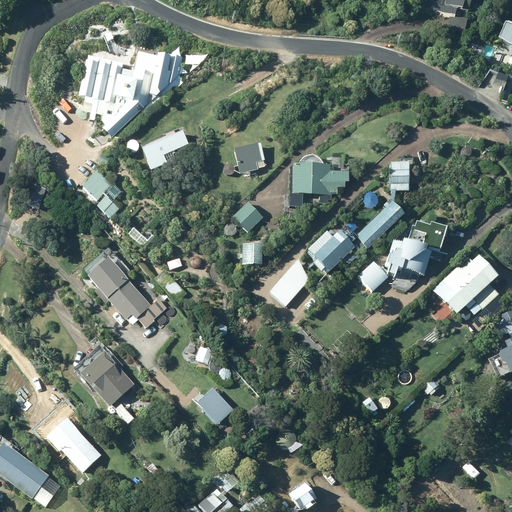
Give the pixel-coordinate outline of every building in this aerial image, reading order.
[(426,0),(425,7),(454,15),(457,8),(468,11),(471,0),(426,0)] [(467,19),(449,16),(447,29),(465,32),(467,19)] [(496,45),(511,50),(511,23),(511,30),(504,28),(496,45)] [(85,60),(78,95),(84,97),(83,102),(93,104),(91,113),(102,116),(101,121),(106,125),(103,128),(111,137),(179,75),(183,57),(170,54),(170,55),(158,53),(157,56),(137,52),(133,71),(122,69),(122,67),(85,60)] [(182,129),(142,148),(152,170),(168,163),(164,155),(189,144),(182,129)] [(234,149),(240,174),(258,169),(258,168),(265,166),(263,160),(264,160),(260,143),(234,149)] [(110,158),(101,154),(97,162),(106,166),(110,158)] [(393,202),(395,190),(409,190),(409,162),(390,162),(390,190),(392,190),(390,198),(384,205),(385,207),(356,236),(352,232),(357,228),(356,225),(355,223),(354,222),(352,221),(350,220),(335,235),(330,230),(328,232),(327,231),(307,250),(316,259),(312,263),(321,272),(325,268),(329,272),(341,260),(347,266),(367,247),(368,248),(404,213),(393,202)] [(290,167),(289,206),(303,207),(303,194),(319,195),(319,203),(331,204),(331,194),(337,195),(338,187),(345,187),(345,181),(348,181),(349,171),(330,171),(330,165),(293,164),(293,167),(290,167)] [(120,193),(96,171),(82,186),(92,196),(97,191),(100,194),(103,190),(113,199),(120,193)] [(364,197),(363,201),(365,206),(369,208),(373,207),(377,204),(378,200),(376,196),(372,193),(367,194),(364,197)] [(106,198),(96,208),(111,222),(120,212),(106,198)] [(248,202),(233,217),(248,232),(263,217),(248,202)] [(447,227),(431,221),(430,225),(416,221),(414,226),(412,225),(407,240),(399,237),(398,241),(395,240),(387,263),(391,265),(388,272),(395,275),(398,266),(423,275),(432,252),(429,251),(430,246),(439,250),(447,227)] [(152,237),(148,242),(134,231),(128,238),(142,249),(137,254),(143,259),(158,242),(152,237)] [(243,244),(243,265),(262,265),(262,244),(243,244)] [(467,257),(432,289),(435,292),(426,301),(435,312),(445,302),(457,314),(464,308),(472,317),(480,310),(481,311),(499,295),(489,284),(498,276),(479,255),(471,262),(467,257)] [(133,315),(145,329),(154,321),(153,320),(167,308),(159,299),(157,301),(152,295),(154,293),(139,275),(130,283),(108,257),(87,275),(126,321),(133,315)] [(270,292),(286,306),(310,280),(298,260),(270,292)] [(373,261),(357,276),(372,292),(388,277),(373,261)] [(164,272),(153,283),(174,304),(185,293),(164,272)] [(353,286),(361,293),(366,288),(359,280),(353,286)] [(511,309),(500,315),(502,320),(493,324),(499,337),(508,333),(511,338),(504,341),(505,342),(497,346),(501,353),(489,359),(497,378),(509,372),(510,373),(511,372),(511,309)] [(213,354),(199,349),(194,364),(207,368),(213,354)] [(80,374),(109,407),(134,386),(105,352),(80,374)] [(421,389),(427,395),(429,393),(431,395),(438,388),(436,386),(438,384),(433,378),(421,389)] [(240,406),(223,392),(212,406),(229,420),(240,406)] [(403,413),(415,401),(410,396),(398,407),(403,413)] [(378,409),(371,401),(365,406),(372,414),(378,409)] [(134,419),(121,404),(115,410),(127,424),(134,419)] [(82,473),(101,456),(67,419),(46,437),(59,452),(61,450),(82,473)] [(4,443),(0,448),(0,475),(31,499),(48,476),(4,443)] [(471,462),(461,470),(473,484),(482,476),(471,462)] [(158,470),(152,463),(147,468),(152,475),(158,470)] [(213,511),(225,511),(232,505),(222,494),(226,490),(228,492),(237,483),(230,475),(216,488),(217,489),(198,506),(203,511),(211,511),(213,511)] [(287,493),(300,511),(319,498),(306,480),(287,493)] [(258,511),(266,504),(257,495),(241,510),(242,511),(258,511)] [(185,505),(190,511),(200,511),(190,501),(185,505)]
